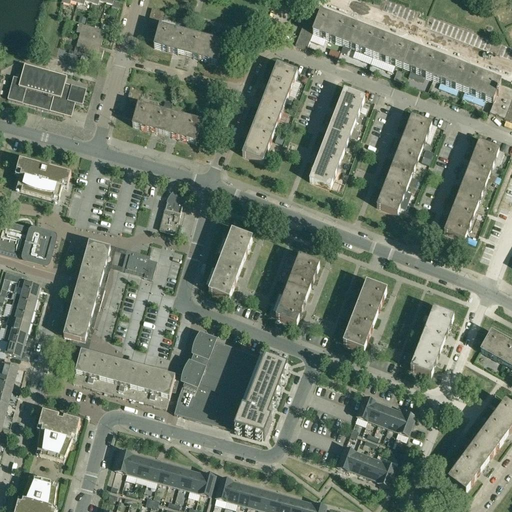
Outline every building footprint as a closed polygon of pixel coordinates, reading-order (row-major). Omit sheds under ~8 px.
[(163,13),(152,10),(150,16),(162,19),(163,13)] [(320,18),(308,13),(306,19),(318,23),(320,18)] [(160,25),(162,19),(150,16),(149,22),(160,25)] [(313,36),(342,48),(350,27),(320,16),(320,18),(318,23),(316,29),(313,35),(313,36)] [(306,19),(304,25),(316,29),(318,23),(306,19)] [(160,28),(160,25),(149,22),(147,28),(159,31),(160,28)] [(80,34),(79,40),(101,46),(104,37),(95,35),(96,30),(79,25),(76,33),(80,34)] [(304,25),(302,30),(313,35),(316,29),(304,25)] [(381,39),(350,27),(342,48),(373,59),(381,39)] [(147,28),(146,34),(157,37),(159,31),(147,28)] [(154,49),(184,57),(189,36),(160,28),(159,31),(157,37),(156,43),(154,49)] [(302,30),(300,36),(311,40),(313,36),(313,35),(302,30)] [(144,40),(156,43),(157,37),(146,34),(144,40)] [(222,45),(189,36),(184,57),(216,66),(222,45)] [(300,36),(297,41),(309,46),(311,40),(300,36)] [(411,51),(381,39),(373,59),(403,71),(411,51)] [(78,54),(101,61),(104,52),(95,49),(96,45),(101,46),(79,40),(76,48),(80,49),(78,54)] [(307,52),(308,48),(309,46),(297,41),(295,47),(307,52)] [(403,71),(433,82),(441,62),(411,51),(403,71)] [(471,74),(441,62),(433,82),(463,94),(471,74)] [(71,119),(74,111),(75,105),(82,107),(86,91),(65,86),(67,79),(25,67),(21,81),(14,79),(8,101),(71,119)] [(277,67),(268,92),(265,98),(286,105),(297,75),(277,67)] [(493,105),(500,87),(501,85),(471,74),(463,94),(493,105)] [(511,91),(500,87),(493,105),(489,115),(505,121),(507,115),(509,110),(511,104),(511,103),(511,91)] [(143,92),(131,88),(129,94),(141,98),(143,92)] [(344,93),(333,123),(353,131),(365,101),(344,93)] [(139,103),(141,98),(129,94),(127,100),(139,103)] [(265,98),(261,110),(254,128),(274,135),(286,105),(265,98)] [(223,114),(227,101),(219,99),(216,112),(223,114)] [(138,107),(139,103),(127,100),(126,106),(137,109),(138,107)] [(126,106),(124,112),(136,115),(137,109),(126,106)] [(132,128),(151,133),(164,137),(170,115),(138,107),(137,109),(136,115),(134,122),(132,128)] [(122,119),(127,120),(134,122),(136,115),(124,112),(122,119)] [(164,137),(177,140),(195,145),(201,124),(170,115),(164,137)] [(411,119),(400,149),(420,157),(432,127),(411,119)] [(333,123),(321,154),(342,161),(353,131),(333,123)] [(242,158),(263,165),(274,135),(254,128),(242,158)] [(479,145),(472,162),(467,175),(488,183),(499,153),(479,145)] [(400,149),(395,162),(388,179),(409,187),(420,157),(400,149)] [(501,156),(511,160),(511,152),(504,149),(501,156)] [(333,184),(342,161),(321,154),(310,184),(330,192),(333,184)] [(71,177),(50,171),(50,172),(41,169),(20,163),(17,174),(16,174),(15,178),(20,180),(17,189),(22,191),(21,195),(53,204),(54,200),(59,201),(62,191),(67,192),(68,188),(71,177)] [(465,180),(462,187),(455,205),(476,213),(488,183),(467,175),(465,180)] [(376,209),(397,217),(409,187),(388,179),(386,184),(376,209)] [(504,190),(506,184),(496,181),(494,188),(504,190)] [(167,205),(165,212),(164,217),(172,219),(173,215),(180,217),(182,209),(183,205),(174,196),(172,197),(171,199),(170,200),(169,202),(168,204),(168,205),(167,205)] [(465,243),(476,213),(455,205),(444,235),(465,243)] [(178,226),(180,217),(173,215),(172,219),(164,217),(160,232),(174,236),(177,226),(178,226)] [(54,241),(33,235),(33,236),(1,227),(0,230),(0,253),(26,261),(26,262),(47,268),(54,241)] [(241,272),(246,260),(253,242),(232,234),(220,264),(241,272)] [(84,265),(81,277),(102,283),(111,252),(89,246),(86,259),(84,265)] [(126,270),(145,276),(144,280),(153,282),(157,265),(130,257),(126,270)] [(320,268),(299,260),(287,290),(308,298),(320,268)] [(229,303),(236,285),(241,272),(220,264),(209,295),(229,303)] [(6,274),(4,281),(20,285),(19,288),(16,287),(14,295),(22,297),(37,301),(40,289),(26,285),(25,285),(20,284),(22,278),(6,274)] [(76,296),(72,309),(94,314),(102,283),(81,277),(78,290),(77,290),(76,295),(76,296)] [(366,285),(354,316),(376,324),(387,294),(366,285)] [(287,290),(275,321),(297,329),(308,298),(287,290)] [(22,297),(19,309),(33,313),(37,301),(22,297)] [(30,325),(33,313),(19,309),(12,307),(9,319),(11,320),(30,325)] [(68,327),(64,340),(85,346),(94,314),(72,309),(69,321),(67,326),(68,327)] [(443,350),(444,345),(454,319),(433,311),(422,342),(443,350)] [(364,355),(371,335),(376,324),(354,316),(343,347),(364,355)] [(27,336),(30,325),(11,320),(8,331),(27,336)] [(24,348),(27,336),(8,331),(8,332),(3,330),(0,342),(10,344),(24,348)] [(511,345),(491,334),(480,354),(508,370),(511,363),(511,345)] [(178,404),(174,417),(234,433),(244,408),(262,361),(205,339),(202,338),(184,385),(179,400),(178,404)] [(431,380),(438,362),(443,350),(422,342),(410,372),(431,380)] [(10,344),(6,356),(20,360),(24,348),(10,344)] [(81,355),(73,386),(104,394),(113,363),(81,355)] [(244,408),(234,433),(265,440),(271,423),(268,422),(287,371),(262,361),(244,408)] [(144,372),(113,363),(104,394),(135,403),(144,372)] [(0,377),(0,378),(14,382),(18,370),(4,366),(0,378),(0,377)] [(175,380),(144,372),(135,403),(167,411),(175,380)] [(0,391),(11,394),(14,382),(0,378),(0,391)] [(0,391),(0,404),(8,406),(11,394),(0,391)] [(357,419),(368,423),(375,406),(376,405),(365,401),(357,419)] [(511,408),(505,404),(486,430),(504,443),(511,432),(511,408)] [(368,423),(378,427),(385,410),(375,406),(368,423)] [(395,413),(385,410),(378,427),(388,431),(395,413)] [(405,417),(395,413),(388,431),(398,435),(405,418),(405,417)] [(63,465),(66,458),(71,446),(70,445),(71,442),(75,443),(80,424),(64,419),(64,420),(59,419),(59,418),(43,414),(37,433),(41,434),(41,437),(39,437),(38,450),(37,458),(63,465)] [(398,435),(408,440),(416,421),(405,416),(405,417),(405,418),(398,435)] [(485,469),(493,458),(504,443),(486,430),(467,456),(485,469)] [(338,470),(349,475),(349,474),(349,473),(356,456),(345,452),(338,470)] [(116,474),(127,476),(132,458),(132,457),(121,454),(119,461),(118,460),(116,467),(118,467),(116,474)] [(349,473),(359,477),(366,459),(356,455),(356,456),(349,473)] [(466,495),(477,480),(485,469),(467,456),(447,482),(466,495)] [(132,458),(127,476),(137,479),(142,461),(132,458)] [(359,477),(369,481),(376,463),(366,459),(359,477)] [(142,461),(137,479),(148,482),(153,464),(142,461)] [(386,467),(376,463),(369,481),(379,484),(379,485),(386,467)] [(153,464),(148,482),(158,485),(163,467),(153,464)] [(168,488),(173,470),(174,468),(172,468),(172,469),(164,467),(165,466),(163,465),(163,467),(158,485),(168,488)] [(378,486),(389,490),(396,471),(386,467),(379,485),(379,484),(378,486)] [(168,488),(179,491),(184,473),(173,470),(168,488)] [(184,473),(179,491),(189,494),(194,476),(184,473)] [(189,494),(200,497),(205,478),(204,478),(194,476),(189,494)] [(200,497),(210,500),(216,480),(204,477),(204,478),(205,478),(200,497)] [(19,501),(15,511),(56,511),(52,511),(53,507),(54,507),(57,486),(31,479),(28,487),(23,499),(24,499),(23,502),(19,501)] [(216,501),(227,504),(232,485),(233,486),(233,484),(222,481),(216,501)] [(227,504),(238,507),(243,488),(233,486),(232,485),(227,504)] [(243,488),(238,507),(248,510),(253,491),(243,488)] [(258,511),(263,494),(253,491),(248,510),(257,511),(258,511)] [(269,511),(274,497),(265,494),(265,493),(264,493),(263,494),(258,511),(269,511)] [(280,511),(284,500),(284,499),(283,499),(283,500),(274,497),(269,511),(280,511)] [(280,511),(292,511),(295,503),(284,500),(280,511)] [(295,503),(292,511),(303,511),(305,506),(295,503)]
